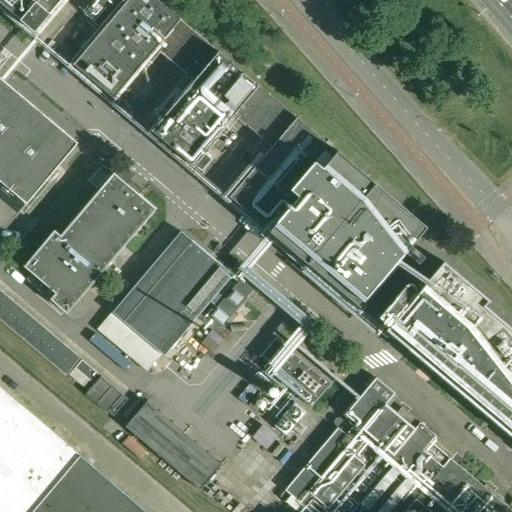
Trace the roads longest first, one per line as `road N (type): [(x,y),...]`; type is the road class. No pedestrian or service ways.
road 1 (unknown): [(300,295),(216,398),(185,407),(0,254)]
road 2 (unclassified): [(511,244),(301,0)]
